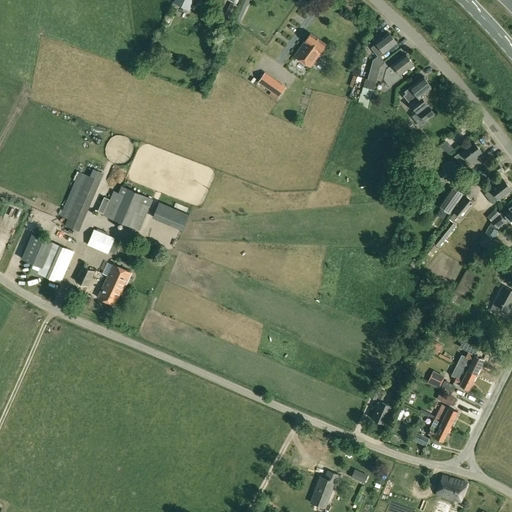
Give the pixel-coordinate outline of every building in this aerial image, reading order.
[(193,0),(174,0),(174,2),(189,9),(193,0)] [(249,0),(241,0),(232,22),(238,25),(249,0)] [(223,17),(231,21),(238,6),(230,2),(223,17)] [(381,64),(384,61),(380,56),(397,43),(389,32),(376,42),(377,44),(371,48),(378,56),(373,60),(368,79),(366,78),(363,87),(374,90),(377,78),(381,64)] [(295,56),(310,67),(321,52),(326,45),(310,34),(305,41),(306,41),(295,56)] [(398,44),(389,51),(394,57),(403,50),(398,44)] [(388,67),(384,61),(381,64),(377,78),(384,80),(390,87),(403,77),(401,74),(414,64),(405,54),(388,67)] [(326,57),(318,66),(323,70),(331,61),(326,57)] [(257,82),(279,97),(286,87),(265,72),(257,82)] [(406,94),(403,96),(410,104),(420,96),(431,87),(423,77),(404,92),(406,94)] [(358,102),(368,108),(370,99),(361,93),(358,102)] [(420,96),(410,104),(416,112),(417,111),(425,120),(434,113),(420,96)] [(454,157),(461,166),(463,164),(464,166),(469,162),(470,164),(479,157),(477,155),(482,152),(474,141),(454,157)] [(417,164),(425,175),(445,159),(444,158),(445,158),(436,147),(422,158),(423,159),(417,164)] [(437,174),(441,180),(448,175),(458,166),(452,159),(442,167),(442,168),(438,171),(439,172),(437,174)] [(65,225),(79,231),(101,181),(87,175),(65,225)] [(485,194),(492,203),(498,199),(511,189),(503,179),(490,189),(485,194)] [(103,215),(139,231),(153,199),(121,185),(118,193),(114,190),(110,199),(104,213),(103,215)] [(438,206),(449,213),(463,194),(452,186),(438,206)] [(449,218),(454,222),(459,215),(462,218),(474,202),(466,196),(453,212),(454,212),(449,218)] [(104,213),(110,199),(104,197),(98,211),(104,213)] [(182,229),(188,214),(159,202),(153,217),(182,229)] [(486,232),(495,237),(498,231),(494,229),(495,226),(497,228),(505,221),(500,214),(492,221),(490,223),(488,227),(487,230),(486,232)] [(434,243),(440,247),(443,244),(442,243),(457,225),(452,222),(434,243)] [(88,245),(108,253),(114,238),(94,229),(88,245)] [(495,237),(486,232),(479,244),(489,249),(495,237)] [(38,273),(61,283),(74,251),(51,241),(38,273)] [(437,247),(434,245),(427,253),(430,256),(437,247)] [(114,264),(98,297),(115,305),(131,272),(114,264)] [(75,281),(88,287),(95,271),(82,265),(75,281)] [(471,279),(476,274),(472,269),(467,273),(471,279)] [(509,311),(511,312),(511,290),(503,285),(494,303),(509,311)] [(430,337),(425,348),(438,354),(442,345),(437,342),(438,341),(430,337)] [(467,370),(476,375),(484,360),(474,355),(474,356),(468,353),(465,359),(471,362),(467,370)] [(445,376),(433,370),(427,382),(439,388),(445,376)] [(460,385),(469,390),(476,375),(467,370),(463,379),(457,376),(454,382),(460,385)] [(441,387),(452,393),(455,386),(444,381),(441,387)] [(370,396),(376,400),(383,385),(377,382),(370,396)] [(454,397),(441,390),(436,399),(450,406),(454,397)] [(372,418),(384,424),(392,407),(378,401),(376,405),(377,406),(372,418)] [(441,422),(450,427),(458,412),(449,407),(448,408),(442,405),(439,411),(445,414),(441,422)] [(434,437),(443,442),(450,427),(441,422),(437,431),(431,428),(428,434),(434,437)] [(412,440),(426,447),(429,439),(417,432),(412,440)] [(351,477),(364,483),(368,475),(354,469),(351,477)] [(311,502),(325,508),(335,482),(337,483),(340,475),(328,471),(325,478),(321,476),(311,502)] [(436,494),(461,502),(467,483),(442,476),(436,494)] [(434,511),(448,511),(451,505),(438,500),(434,511)]
